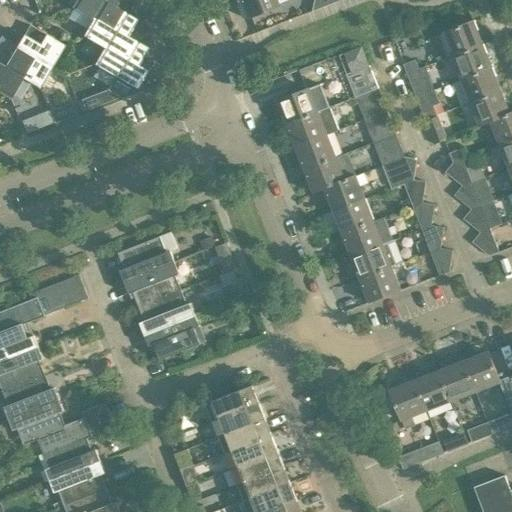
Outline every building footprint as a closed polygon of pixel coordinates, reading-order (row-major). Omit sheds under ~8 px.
[(74,0),(70,7),(91,19),(113,31),(123,14),(113,9),(117,0),(102,0),(102,2),(97,0),(74,0)] [(273,0),(236,0),(243,19),(276,6),(273,0)] [(133,20),(123,14),(113,31),(91,19),(81,35),(103,48),(123,59),(133,42),(123,36),(133,20)] [(452,55),(482,43),(473,20),(443,32),(452,55)] [(21,35),(15,45),(32,55),(19,76),(20,77),(38,87),(61,46),(43,35),(37,45),(21,35)] [(123,59),(103,48),(93,64),(114,77),(107,90),(121,98),(141,90),(151,86),(156,77),(145,71),(150,62),(140,56),(144,48),(133,42),(123,59)] [(492,67),(482,43),(452,55),(461,79),(492,67)] [(11,94),(20,77),(19,76),(32,55),(15,45),(9,56),(0,50),(0,65),(2,67),(0,71),(0,92),(8,98),(11,105),(18,102),(17,97),(11,94)] [(407,73),(418,68),(414,59),(403,63),(407,73)] [(378,88),(369,65),(346,74),(355,96),(378,88)] [(501,90),(492,67),(461,79),(470,102),(501,90)] [(410,82),(416,96),(434,89),(429,75),(422,77),(418,68),(407,73),(410,82)] [(310,88),(277,101),(286,124),(319,111),(319,112),(330,108),(321,85),(310,89),(310,88)] [(387,111),(382,100),(378,88),(355,96),(360,109),(364,120),(387,111)] [(436,115),(432,105),(439,102),(434,89),(416,96),(425,119),(436,115)] [(501,90),(470,102),(479,125),(490,121),(510,113),(501,90)] [(319,112),(319,111),(286,124),(295,146),(328,133),(328,135),(339,131),(330,108),(319,112)] [(391,122),(387,111),(364,120),(373,142),(396,134),(391,122)] [(499,144),(511,138),(511,111),(510,113),(490,121),(499,144)] [(446,138),(436,115),(425,119),(435,143),(446,138)] [(337,157),(328,135),(328,133),(295,146),(304,170),(337,157)] [(405,157),(396,134),(373,142),(382,166),(385,165),(384,165),(405,157)] [(511,165),(511,138),(499,144),(508,167),(511,165)] [(452,163),(463,158),(465,157),(461,148),(448,153),(452,163)] [(313,192),(324,188),(346,179),(337,157),(304,170),(313,192)] [(417,158),(405,157),(384,165),(385,165),(393,188),(404,184),(403,182),(414,178),(417,158)] [(472,181),(463,158),(452,163),(446,171),(462,185),(472,181)] [(377,181),(371,183),(368,172),(361,173),(364,191),(379,188),(377,181)] [(324,188),(333,210),(365,197),(357,175),(346,179),(324,188)] [(426,180),(414,178),(403,182),(404,184),(412,205),(423,201),(426,180)] [(481,205),(472,181),(462,185),(455,195),(471,209),(481,205)] [(374,220),(365,197),(333,210),(341,232),(374,220)] [(434,203),(423,201),(412,205),(421,228),(431,224),(434,203)] [(490,228),(481,205),(471,209),(464,218),(480,231),(490,228)] [(383,243),(374,220),(341,232),(350,255),(383,243)] [(444,227),(431,224),(421,228),(430,251),(441,247),(444,227)] [(490,228),(480,231),(472,241),(488,255),(499,251),(490,228)] [(124,282),(174,263),(169,250),(163,252),(158,239),(119,254),(124,269),(119,270),(124,282)] [(228,241),(214,246),(224,271),(238,266),(228,241)] [(392,266),(383,243),(350,255),(359,279),(392,266)] [(441,247),(430,251),(439,274),(450,269),(452,249),(441,247)] [(133,292),(139,306),(178,290),(173,277),(178,275),(174,263),(124,282),(128,294),(133,292)] [(392,266),(359,279),(368,301),(401,289),(392,266)] [(55,285),(60,295),(82,287),(78,276),(55,285)] [(55,285),(44,289),(52,310),(64,306),(60,295),(55,285)] [(60,295),(64,306),(86,298),(82,287),(60,295)] [(32,301),(0,312),(0,332),(22,324),(22,323),(28,321),(27,319),(52,310),(44,289),(29,294),(32,301)] [(139,322),(144,334),(194,315),(189,303),(184,305),(178,290),(139,306),(144,321),(139,322)] [(194,315),(144,334),(148,346),(153,344),(159,359),(204,342),(198,327),(194,315)] [(0,360),(37,347),(34,338),(28,340),(22,324),(0,332),(0,360)] [(41,359),(37,347),(0,360),(0,384),(2,391),(41,376),(36,361),(41,359)] [(466,359),(463,361),(475,391),(501,382),(489,351),(474,356),(472,353),(468,355),(466,352),(464,353),(466,359)] [(451,401),(475,391),(463,361),(449,366),(448,363),(442,365),(441,363),(439,364),(442,369),(439,370),(451,401)] [(417,379),(415,380),(427,410),(451,401),(439,370),(424,376),(423,372),(419,374),(418,371),(415,372),(417,379)] [(47,391),(41,376),(2,391),(8,406),(4,407),(8,419),(57,400),(53,388),(47,391)] [(415,425),(412,416),(427,410),(415,380),(401,385),(399,382),(394,384),(393,381),(390,382),(393,388),(390,389),(405,429),(415,425)] [(211,421),(258,403),(252,386),(204,405),(211,421)] [(57,400),(8,419),(12,430),(17,428),(22,442),(37,437),(62,426),(58,413),(61,412),(57,400)] [(211,421),(217,437),(264,419),(258,403),(211,421)] [(103,404),(80,412),(85,425),(107,416),(103,404)] [(62,426),(37,437),(43,453),(83,438),(112,428),(107,416),(85,425),(82,419),(62,426)] [(217,437),(223,454),(271,435),(264,419),(217,437)] [(467,430),(472,442),(493,434),(488,422),(467,430)] [(443,439),(448,451),(468,443),(463,431),(443,439)] [(223,454),(229,469),(277,451),(271,435),(223,454)] [(43,469),(48,481),(99,462),(95,449),(88,452),(83,438),(43,453),(48,467),(43,469)] [(403,469),(444,453),(439,441),(414,451),(398,457),(403,469)] [(229,469),(236,486),(283,467),(277,451),(229,469)] [(58,490),(63,505),(103,490),(98,475),(103,473),(99,462),(48,481),(52,492),(58,490)] [(236,486),(242,502),(289,483),(283,467),(236,486)] [(511,511),(511,490),(506,475),(474,487),(483,511),(511,511)] [(242,502),(245,511),(260,511),(295,498),(289,483),(242,502)] [(109,505),(103,490),(63,505),(65,511),(119,511),(115,502),(109,505)] [(260,511),(300,511),(295,498),(260,511)]
